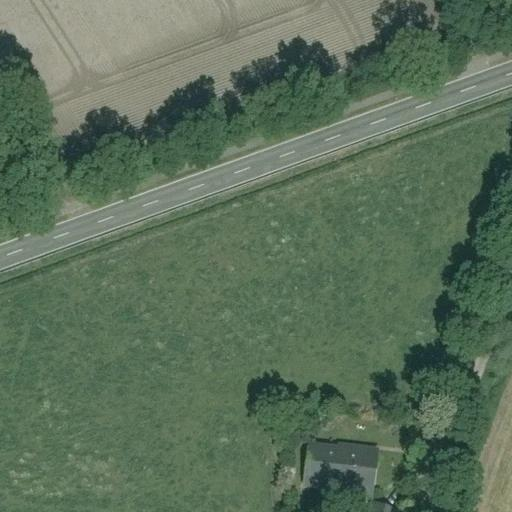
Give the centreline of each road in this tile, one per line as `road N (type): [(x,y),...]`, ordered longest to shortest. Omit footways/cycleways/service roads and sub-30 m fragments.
road 1 (tertiary): [(0,259),(511,73)]
road 2 (track): [(511,283),(426,511)]
